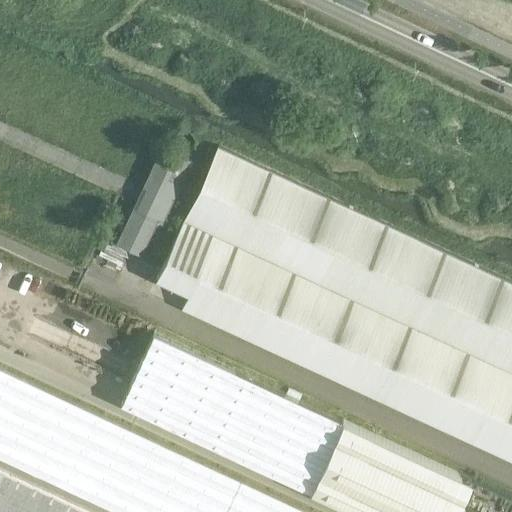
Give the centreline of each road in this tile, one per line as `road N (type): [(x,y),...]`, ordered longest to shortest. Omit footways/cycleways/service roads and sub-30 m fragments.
road 1 (unknown): [(511,470),(0,241)]
road 2 (tertiary): [(511,86),(326,0)]
